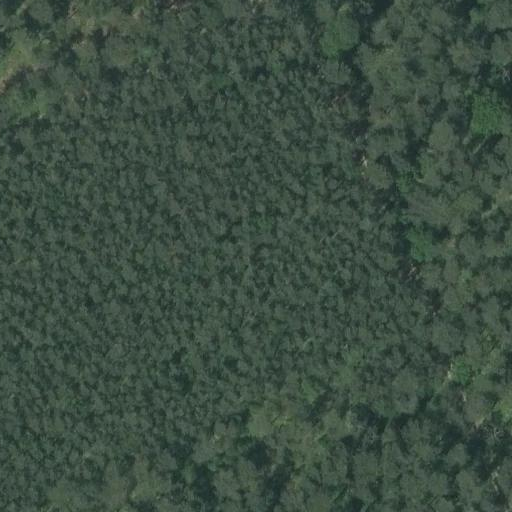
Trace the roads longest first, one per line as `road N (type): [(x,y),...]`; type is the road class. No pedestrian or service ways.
road 1 (track): [(299,0),(511,509)]
road 2 (track): [(276,0),(0,146)]
